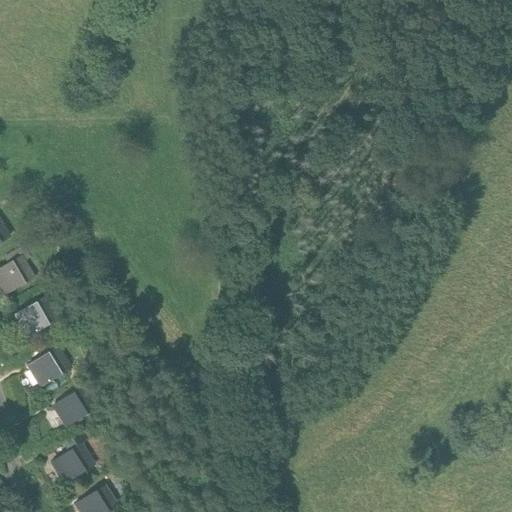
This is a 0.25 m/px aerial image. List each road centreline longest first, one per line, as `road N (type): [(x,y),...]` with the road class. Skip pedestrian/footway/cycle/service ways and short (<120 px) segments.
road 1 (track): [(211,366),(218,423),(250,511)]
road 2 (residential): [(27,511),(0,383)]
